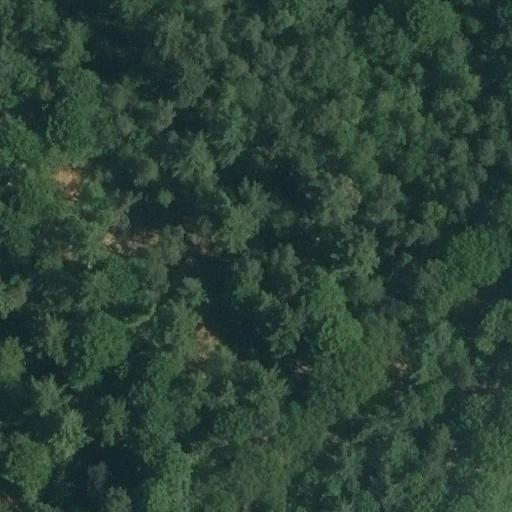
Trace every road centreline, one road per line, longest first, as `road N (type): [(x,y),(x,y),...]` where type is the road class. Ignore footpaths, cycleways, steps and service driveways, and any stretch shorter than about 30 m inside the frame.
road 1 (track): [(511,260),(253,511)]
road 2 (track): [(445,511),(511,387)]
